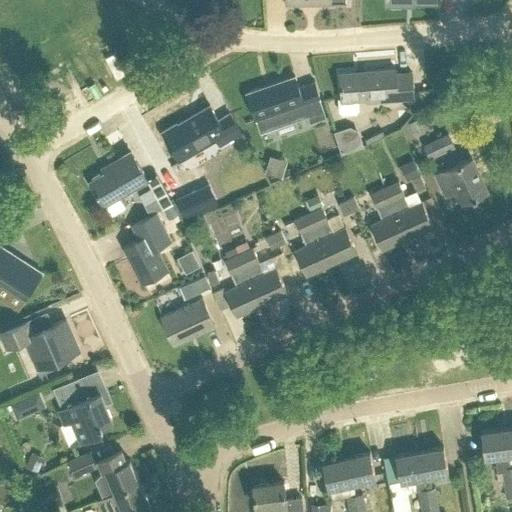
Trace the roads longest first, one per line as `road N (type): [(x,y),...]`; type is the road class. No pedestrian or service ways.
road 1 (residential): [(152,401),(511,234)]
road 2 (residential): [(194,465),(222,446),(317,414),(511,379)]
road 3 (residential): [(511,25),(343,40),(219,38)]
road 4 (residential): [(152,401),(27,149)]
road 5 (residential): [(27,149),(219,38)]
